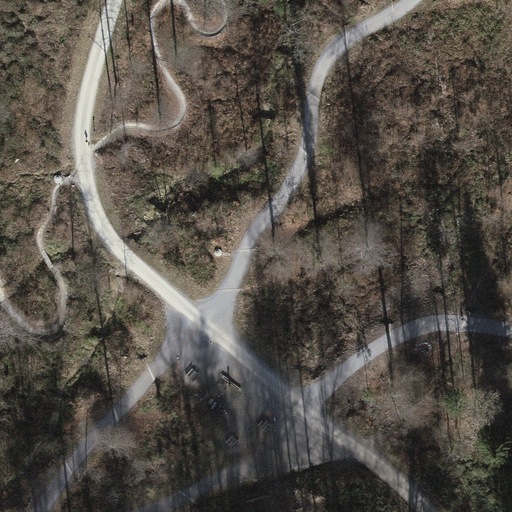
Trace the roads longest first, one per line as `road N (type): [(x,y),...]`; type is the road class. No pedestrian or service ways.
road 1 (track): [(145,511),(278,440),(370,350),(437,328),(511,333)]
road 2 (track): [(402,0),(332,48),(316,81),(301,168),(201,324)]
road 3 (track): [(117,0),(84,115),(86,184),(104,229),(201,324)]
road 4 (track): [(430,511),(383,465),(201,324)]
road 5 (track): [(201,324),(42,511)]
